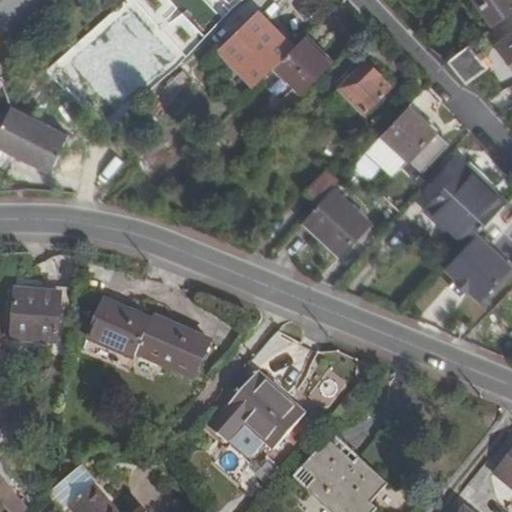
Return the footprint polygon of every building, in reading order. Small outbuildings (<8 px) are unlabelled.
[(511,0),(488,0),(503,20),(511,13),(511,0)] [(277,62),(295,45),(257,10),(221,46),(257,83),(277,62)] [(511,31),(501,40),(511,55),(511,31)] [(13,65),(28,50),(12,34),(0,46),(0,71),(1,73),(10,63),(13,65)] [(277,62),(306,91),(335,62),(306,34),(295,45),(277,62)] [(476,40),(455,56),(474,79),(498,61),(489,48),(484,51),(476,40)] [(371,115),(398,88),(373,63),(346,90),(371,115)] [(5,124),(0,133),(0,138),(53,168),(73,133),(19,101),(5,124)] [(439,131),(411,104),(385,132),(388,135),(409,154),(414,158),(439,131)] [(409,154),(388,135),(373,152),(393,172),(409,154)] [(472,239),(509,201),(493,185),(497,182),(471,158),(430,203),(438,210),(456,191),(473,209),(456,227),(471,240),(472,239)] [(312,184),(326,197),(335,186),(342,179),(329,166),(312,184)] [(326,197),(306,218),(343,252),(373,221),(335,186),(326,197)] [(438,210),(456,227),(473,209),(456,191),(438,210)] [(426,207),(467,245),(471,240),(456,227),(438,210),(430,203),(426,207)] [(455,258),(500,303),(511,290),(511,257),(502,269),(472,239),(471,240),(467,245),(455,258)] [(16,340),(59,346),(64,298),(21,292),(16,340)] [(94,340),(139,357),(140,354),(154,320),(110,303),(94,340)] [(492,312),(469,336),(483,342),(502,321),(492,312)] [(214,336),(156,315),(154,320),(140,354),(154,360),(200,376),(214,336)] [(245,427),(275,452),(306,420),(259,378),(212,432),(227,446),(245,427)] [(359,470),(365,462),(340,439),(334,445),(359,470)] [(393,487),(365,462),(359,470),(334,445),(310,471),(323,484),(313,494),(331,511),(381,511),(375,507),(393,487)] [(511,459),(498,478),(511,490),(511,459)] [(300,482),(313,494),(323,484),(310,471),(300,482)] [(30,511),(2,479),(0,480),(0,496),(13,511),(30,511)] [(74,508),(77,511),(118,511),(98,488),(74,508)]
